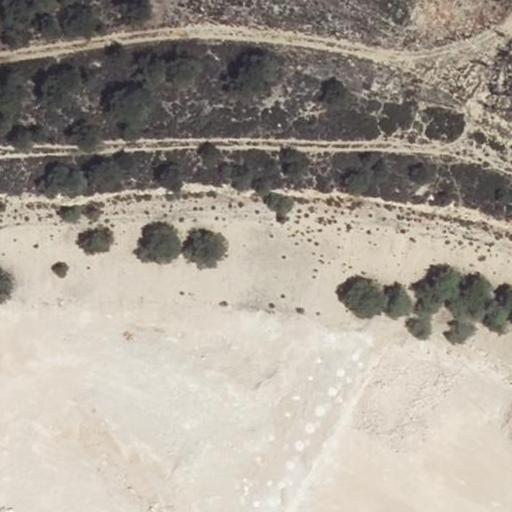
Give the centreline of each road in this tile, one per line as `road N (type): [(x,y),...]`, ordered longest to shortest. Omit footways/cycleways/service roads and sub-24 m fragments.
road 1 (track): [(0,59),(185,30),(431,54),(511,20)]
road 2 (track): [(134,511),(142,350)]
